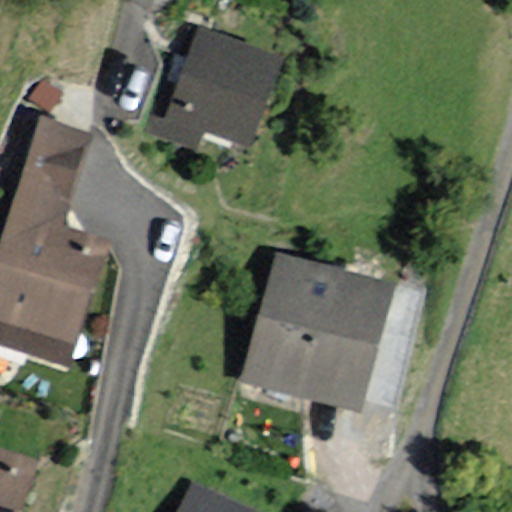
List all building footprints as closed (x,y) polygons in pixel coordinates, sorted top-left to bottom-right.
[(285,55),(198,26),(161,135),(197,147),(203,130),(254,147),(285,55)] [(92,132),(40,116),(0,242),(0,341),(71,363),(109,241),(63,226),(92,132)] [(394,282),(275,253),(245,376),(364,405),(394,282)] [(0,511),(21,511),(39,459),(0,446),(0,511)] [(257,511),(191,482),(178,511),(257,511)]
